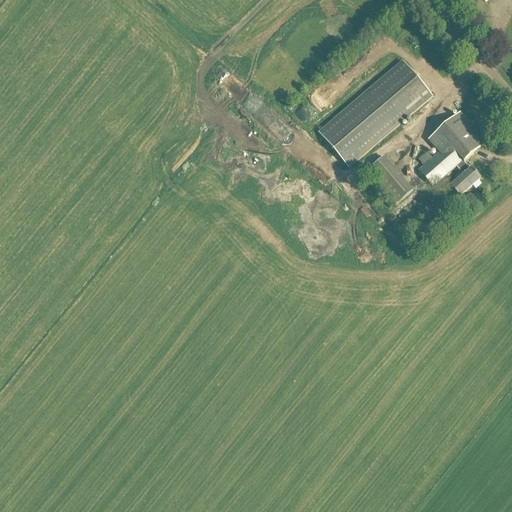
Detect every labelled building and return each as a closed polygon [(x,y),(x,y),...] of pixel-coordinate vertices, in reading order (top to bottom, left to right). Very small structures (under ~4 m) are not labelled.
[(319,134),(349,169),(433,99),(403,63),(319,134)] [(336,81),(300,110),(308,120),(344,91),(336,81)] [(418,173),(433,190),(457,169),(464,177),(451,188),(460,199),(481,180),(472,169),(470,171),(464,164),(487,145),(460,114),(429,142),(439,155),(418,173)] [(430,159),(425,154),(417,161),(422,167),(430,159)] [(410,192),(383,156),(367,169),(394,204),(410,192)] [(429,211),(425,206),(417,213),(421,218),(429,211)]
